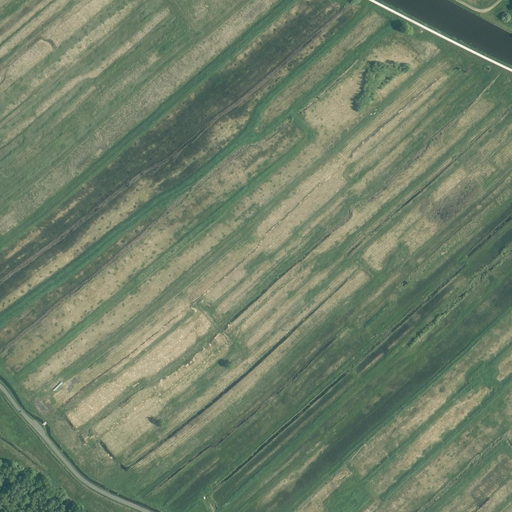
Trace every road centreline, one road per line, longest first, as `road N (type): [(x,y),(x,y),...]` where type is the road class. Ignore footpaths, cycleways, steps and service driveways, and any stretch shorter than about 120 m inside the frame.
road 1 (tertiary): [(147,511),(84,481),(0,386)]
road 2 (track): [(511,73),(366,0)]
